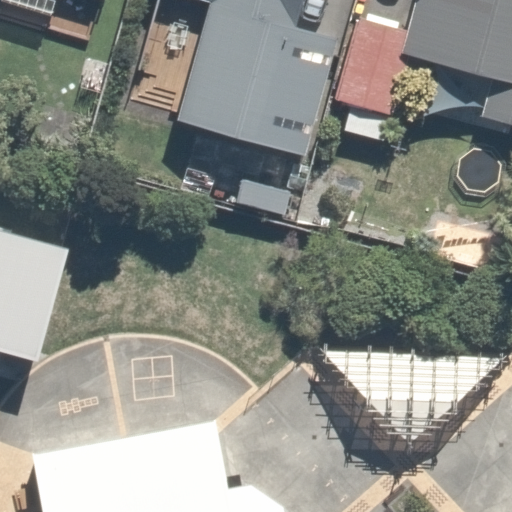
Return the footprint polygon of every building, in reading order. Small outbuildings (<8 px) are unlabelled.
[(209,0),(214,1),(180,120),(303,155),(336,40),(297,29),(305,0),(209,0)] [(511,0),(419,0),(411,30),(405,52),(490,76),(479,116),(511,124),(511,0)] [(344,130),(380,140),(405,52),(411,30),(357,16),(335,100),(351,104),(344,130)] [(67,249),(0,230),(0,349),(37,360),(67,249)] [(511,353),(511,350),(305,343),(398,437),(511,353)] [(282,511),(281,506),(249,485),(225,489),(213,421),(31,455),(40,511),(282,511)]
